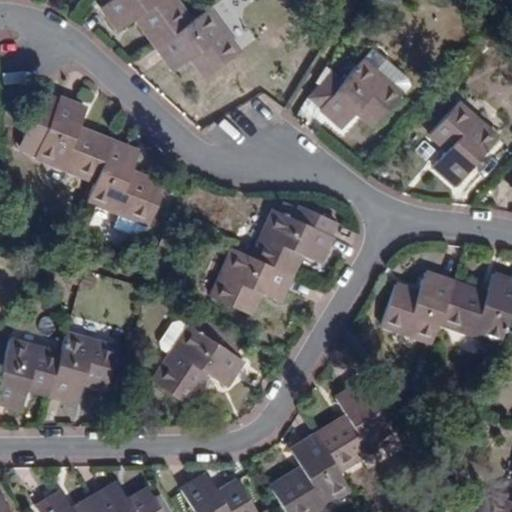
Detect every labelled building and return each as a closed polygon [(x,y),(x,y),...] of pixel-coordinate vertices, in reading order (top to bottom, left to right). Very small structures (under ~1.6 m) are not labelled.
[(118,32),(135,20),(155,48),(191,21),(175,0),(111,0),(101,8),(118,32)] [(208,9),(191,21),(155,48),(173,72),(189,60),(203,78),(240,52),(208,9)] [(319,78),(335,90),(318,109),(341,128),(355,111),(374,127),(401,94),(411,82),(370,48),(342,82),(325,68),(319,78)] [(318,85),(306,98),(318,109),(335,90),(319,78),(316,83),(318,85)] [(58,98),(42,92),(30,120),(47,127),(58,98)] [(28,138),(22,152),(94,182),(111,141),(79,128),(86,108),(58,98),(47,127),(30,120),(23,136),(28,138)] [(432,166),(454,186),(496,137),(457,103),(429,135),(445,151),(432,166)] [(23,136),(17,150),(22,152),(28,138),(23,136)] [(130,172),(138,151),(111,141),(94,182),(87,201),(148,226),(164,186),(130,172)] [(300,212),(285,205),(281,214),(296,221),(300,212)] [(281,214),(272,210),(251,258),(284,273),(291,276),(300,256),(319,264),(333,238),(331,237),(336,225),(302,209),(300,212),(296,221),(281,214)] [(284,273),(251,258),(232,249),(209,297),(249,315),(260,294),(279,303),(291,276),(284,273)] [(380,326),(431,343),(438,323),(452,282),(425,273),(418,293),(395,285),(380,326)] [(511,280),(493,274),(485,294),(452,282),(438,323),(499,344),(511,306),(511,280)] [(209,375),(227,388),(244,363),(189,326),(186,329),(178,323),(172,324),(159,343),(160,349),(169,355),(151,381),(188,406),(209,375)] [(106,390),(117,346),(66,332),(59,354),(47,396),(76,404),(82,384),(106,390)] [(0,403),(22,410),(26,391),(47,396),(59,354),(10,339),(0,374),(0,403)] [(334,398),(345,416),(315,434),(337,471),(392,437),(359,382),(334,398)] [(310,511),(348,489),(337,471),(315,434),(289,449),(300,468),(269,486),(284,511),(310,511)] [(179,490),(192,511),(254,511),(236,480),(215,493),(204,474),(179,490)] [(126,500),(115,482),(90,497),(99,511),(161,511),(148,488),(126,500)] [(38,511),(99,511),(90,497),(71,508),(61,492),(35,507),(38,511)] [(511,511),(511,500),(509,500),(489,494),(484,511),(511,511)] [(0,511),(9,511),(0,496),(0,511)]
